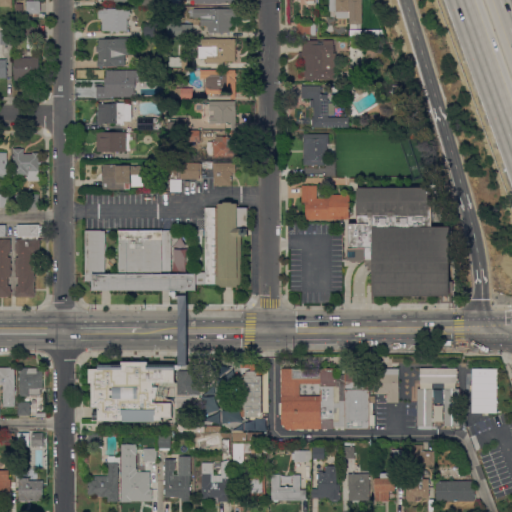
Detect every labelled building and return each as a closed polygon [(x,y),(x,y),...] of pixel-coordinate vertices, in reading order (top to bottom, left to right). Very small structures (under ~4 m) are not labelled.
[(40,0),(40,13),(27,13),(27,0),(40,0)] [(349,0),(349,18),(336,18),(336,11),(329,11),(329,0),(349,0)] [(367,0),(367,8),(362,8),(362,12),(367,12),(367,20),(362,20),(362,23),(349,23),(349,18),(349,0),(367,0)] [(130,18),(127,18),(127,30),(119,30),(119,32),(111,32),(111,31),(102,31),(102,18),(98,19),(98,9),(130,8),(130,18)] [(237,8),(237,18),(233,18),(233,27),(230,27),(230,32),(209,32),(209,30),(208,30),(208,25),(202,25),(202,17),(197,17),(197,8),(237,8)] [(192,36),(168,35),(168,20),(180,20),(180,24),(193,24),(192,36)] [(0,32),(1,32),(1,27),(0,27),(0,22),(7,22),(7,32),(12,32),(12,44),(0,44),(0,32)] [(297,35),(297,22),(316,22),(316,35),(297,35)] [(155,23),(155,36),(143,36),(144,23),(155,23)] [(349,28),(349,37),(336,37),(336,28),(349,28)] [(115,39),(115,38),(131,38),(131,54),(125,54),(125,65),(116,65),(116,66),(98,66),(98,60),(99,60),(99,51),(97,51),(97,45),(99,45),(99,39),(115,39)] [(236,38),(236,60),(223,61),(223,62),(207,63),(207,58),(198,58),(198,46),(202,46),(202,39),(236,38)] [(302,40),(333,40),(333,46),(335,46),(335,52),(336,52),(336,69),(335,69),(335,80),(324,80),(324,79),(315,79),(315,80),(305,80),(305,76),(300,76),(300,56),(299,56),(299,52),(302,52),(302,40)] [(39,57),(39,77),(29,77),(29,81),(15,81),(14,57),(39,57)] [(194,57),(193,66),(168,66),(168,57),(194,57)] [(206,86),(204,86),(204,77),(215,76),(215,70),(235,69),(236,98),(231,98),(231,93),(207,94),(206,86)] [(133,70),(133,87),(122,87),(122,93),(116,93),(116,87),(115,87),(115,94),(110,94),(110,97),(97,97),(97,87),(104,87),(104,78),(107,78),(107,70),(133,70)] [(349,117),(349,127),(312,127),(312,117),(314,117),(314,98),(301,98),(302,85),(321,85),(321,94),(327,94),(327,99),(329,99),(329,102),(335,102),(335,115),(329,115),(329,117),(349,117)] [(193,98),(182,99),(182,97),(171,97),(171,88),(193,88),(193,98)] [(210,103),(210,101),(236,101),(236,129),(232,129),(232,123),(210,123),(210,116),(213,116),(213,110),(209,110),(209,103),(210,103)] [(99,111),(99,104),(108,104),(108,103),(131,103),(131,121),(124,121),(124,123),(121,123),(121,124),(116,124),(116,123),(97,123),(97,111),(99,111)] [(159,117),(159,129),(137,129),(137,117),(159,117)] [(188,129),(177,129),(177,118),(188,118),(188,129)] [(200,141),(189,141),(189,130),(200,130),(200,141)] [(216,141),(216,136),(222,136),(222,137),(231,137),(231,131),(235,131),(236,156),(208,157),(207,142),(216,141)] [(97,132),(127,132),(127,133),(130,133),(130,132),(137,132),(137,151),(130,151),(130,150),(127,150),(127,151),(97,151),(97,132)] [(304,134),(329,133),(329,143),(327,143),(327,154),(325,154),(325,164),(304,165),(304,134)] [(24,148),(24,154),(33,154),(33,152),(39,152),(39,180),(28,180),(28,174),(14,174),(14,148),(24,148)] [(165,148),(165,160),(155,160),(155,148),(165,148)] [(236,161),(236,173),(232,173),(233,175),(232,175),(232,185),(214,185),(214,180),(212,180),(212,178),(214,178),(214,161),(236,161)] [(203,162),(203,174),(200,174),(200,178),(181,178),(181,162),(203,162)] [(117,164),(117,165),(130,165),(130,166),(143,165),(143,186),(132,186),(132,175),(130,175),(130,189),(103,189),(103,165),(117,164)] [(331,177),(345,176),(345,184),(331,184),(331,177)] [(306,219),(306,199),(302,200),(302,185),(317,185),(317,198),(329,198),(329,194),(350,194),(350,212),(349,212),(349,219),(306,219)] [(359,223),(359,215),(357,215),(357,187),(428,187),(428,196),(432,196),(432,223),(359,223)] [(39,193),(39,206),(27,206),(27,193),(39,193)] [(0,194),(10,194),(10,207),(0,207),(0,194)] [(118,274),(118,230),(170,230),(170,273),(196,273),(196,272),(205,272),(205,235),(203,235),(203,228),(205,228),(205,207),(218,207),(218,206),(217,206),(217,204),(218,204),(218,203),(223,203),(223,202),(232,202),(232,203),(237,203),(237,207),(247,207),(247,236),(240,236),(241,284),(237,284),(237,287),(218,287),(218,283),(195,283),(195,289),(186,289),(186,294),(182,294),(177,294),(170,294),(170,289),(92,290),(92,280),(85,280),(85,230),(104,230),(105,274),(118,274)] [(432,226),(449,226),(449,281),(453,281),(453,293),(450,293),(450,296),(373,296),(373,269),(368,269),(368,265),(366,265),(366,260),(348,260),(348,223),(359,223),(432,223),(432,226)] [(39,225),(39,239),(40,239),(40,254),(35,254),(35,296),(15,296),(15,290),(16,290),(16,285),(18,285),(19,277),(16,277),(16,258),(19,258),(19,253),(16,253),(16,239),(23,239),(23,236),(18,236),(18,225),(39,225)] [(0,239),(11,239),(11,253),(8,253),(8,257),(11,257),(11,277),(8,277),(8,285),(11,285),(11,295),(0,295),(0,239)] [(172,249),(187,249),(187,272),(172,272),(172,249)] [(186,294),(186,364),(182,364),(178,364),(177,294),(182,294),(186,294)] [(178,364),(182,364),(186,364),(201,365),(204,380),(208,380),(208,387),(205,387),(205,390),(201,390),(201,394),(178,394),(178,387),(169,387),(167,399),(175,398),(175,403),(171,403),(172,416),(162,416),(162,419),(155,419),(155,421),(123,422),(123,419),(94,420),(93,382),(90,382),(90,369),(99,369),(99,364),(122,364),(122,361),(148,361),(148,364),(178,364)] [(258,364),(258,371),(268,371),(268,412),(263,412),(263,417),(268,417),(268,422),(244,422),(243,417),(245,417),(245,413),(243,413),(243,410),(245,410),(245,407),(242,407),(241,364),(258,364)] [(0,367),(15,367),(15,406),(4,406),(4,385),(0,385),(0,367)] [(375,396),(375,402),(373,402),(372,414),(373,414),(375,414),(375,425),(373,425),(370,425),(370,428),(343,428),(343,425),(334,426),(334,428),(326,429),(326,430),(323,430),(323,429),(312,429),(312,430),(309,430),(309,429),(304,429),(304,430),(300,430),(300,429),(287,429),(281,423),(281,414),(280,414),(280,402),(281,402),(281,368),(336,368),(336,374),(345,374),(345,371),(343,372),(343,369),(345,369),(345,368),(369,367),(370,396),(373,396),(375,396)] [(37,368),(37,371),(43,371),(43,388),(41,388),(41,394),(30,394),(30,396),(20,396),(20,368),(37,368)] [(385,396),(385,394),(387,394),(387,393),(374,393),(374,368),(399,368),(399,379),(403,379),(403,385),(399,385),(399,387),(403,387),(403,393),(399,393),(399,402),(387,402),(387,396),(385,396)] [(457,368),(457,383),(420,382),(420,368),(457,368)] [(496,412),(496,368),(471,368),(471,412),(496,412)] [(238,378),(238,390),(228,391),(227,378),(238,378)] [(417,388),(432,388),(432,425),(417,425),(417,388)] [(445,388),(459,388),(459,426),(444,425),(445,388)] [(31,402),(30,415),(18,415),(18,402),(31,402)] [(441,421),(442,405),(433,404),(432,420),(441,421)] [(187,406),(187,425),(203,425),(203,431),(177,431),(177,409),(178,409),(178,406),(187,406)] [(222,409),(223,421),(239,421),(239,409),(222,409)] [(265,429),(264,419),(243,420),(244,430),(265,429)] [(233,432),(246,432),(246,441),(233,441),(233,432)] [(264,432),(264,441),(248,441),(248,432),(264,432)] [(14,444),(4,444),(4,433),(14,433),(14,444)] [(30,433),(30,446),(18,447),(18,433),(30,433)] [(43,433),(43,446),(32,446),(32,433),(43,433)] [(102,445),(89,445),(89,434),(102,433),(102,445)] [(171,448),(159,448),(158,435),(171,435),(171,448)] [(221,451),(221,439),(229,439),(229,454),(221,451)] [(257,443),(257,452),(244,452),(244,464),(234,465),(233,443),(257,443)] [(157,461),(144,461),(144,444),(156,444),(157,461)] [(423,451),(434,451),(434,464),(427,464),(428,466),(424,466),(424,464),(422,464),(422,466),(417,466),(417,464),(411,465),(410,445),(423,444),(423,451)] [(313,446),(324,446),(324,459),(313,458),(313,446)] [(354,458),(342,458),(342,446),(354,446),(354,458)] [(392,449),(403,449),(403,461),(392,461),(392,449)] [(294,462),(294,450),(311,450),(311,461),(294,462)] [(118,501),(108,501),(108,496),(98,496),(98,494),(88,494),(88,480),(95,480),(95,476),(108,476),(108,462),(108,456),(120,456),(120,462),(118,462),(118,501)] [(165,496),(165,493),(164,494),(164,489),(165,489),(165,484),(164,484),(164,480),(165,480),(165,475),(164,475),(164,472),(165,472),(165,469),(163,469),(163,465),(165,466),(165,459),(175,459),(175,470),(173,470),(173,475),(179,475),(179,456),(190,456),(190,486),(191,486),(191,489),(190,489),(190,500),(182,501),(182,498),(179,498),(179,496),(176,496),(174,497),(172,498),(171,497),(169,496),(165,496)] [(134,458),(134,478),(143,478),(143,474),(151,474),(151,477),(150,477),(150,489),(152,489),(152,501),(122,501),(122,458),(134,458)] [(230,501),(218,501),(218,499),(202,499),(202,462),(213,462),(213,474),(221,474),(221,461),(229,458),(230,501)] [(318,488),(318,479),(317,479),(317,474),(318,474),(318,471),(323,471),(323,472),(325,472),(325,465),(337,465),(337,483),(340,483),(340,494),(341,494),(341,499),(329,499),(329,498),(311,498),(311,488),(318,488)] [(0,470),(9,470),(9,479),(11,479),(11,498),(0,498),(0,470)] [(266,470),(266,497),(260,497),(260,500),(251,500),(251,496),(244,497),(243,478),(254,478),(254,470),(266,470)] [(381,478),(381,472),(394,473),(394,478),(395,478),(395,490),(390,490),(389,501),(375,500),(375,478),(381,478)] [(370,473),(370,500),(343,500),(343,488),(348,488),(348,476),(349,474),(370,473)] [(273,500),(272,500),(272,474),(280,474),(280,479),(293,479),(293,474),(301,474),(301,489),(306,489),(306,500),(279,500),(277,501),(275,501),(273,500)] [(429,479),(429,492),(431,492),(431,494),(429,494),(429,501),(413,501),(413,502),(409,502),(409,501),(407,501),(407,475),(423,474),(423,479),(424,479),(424,477),(427,477),(427,479),(429,479)] [(44,500),(19,501),(19,477),(29,477),(29,481),(43,480),(44,500)] [(472,480),(472,487),(474,487),(474,501),(437,501),(437,481),(472,480)]
